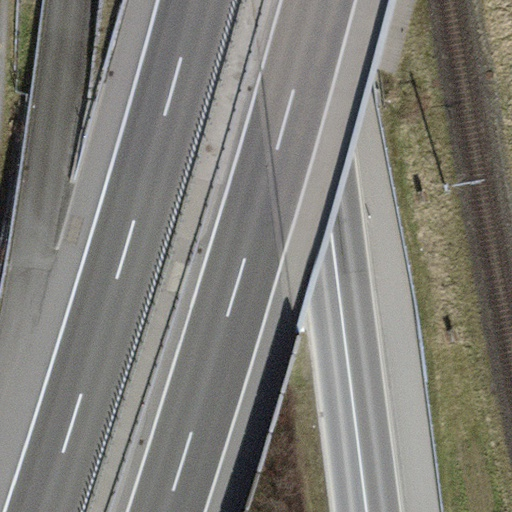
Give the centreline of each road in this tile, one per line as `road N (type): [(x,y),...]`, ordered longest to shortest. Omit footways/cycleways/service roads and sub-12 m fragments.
road 1 (motorway): [(196,0),(43,511)]
road 2 (motorway): [(167,511),(319,0)]
road 3 (secondary): [(335,262),(301,0)]
road 4 (secondary): [(335,262),(369,511)]
